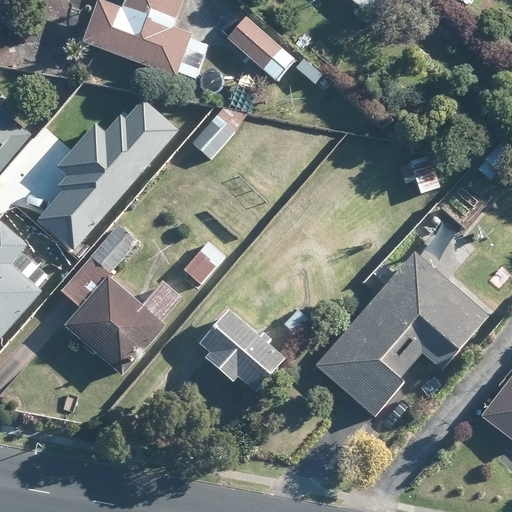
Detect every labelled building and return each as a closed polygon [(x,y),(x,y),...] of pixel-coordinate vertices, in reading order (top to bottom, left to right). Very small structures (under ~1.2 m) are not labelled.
[(173,29),(183,0),(124,0),(121,9),(98,1),(94,9),(83,40),(81,44),(175,79),(177,75),(194,81),(207,46),(189,40),(191,35),(173,29)] [(349,0),(375,23),(395,0),(349,0)] [(263,72),(282,51),(245,18),(243,20),(226,39),(263,72)] [(469,91),(490,109),(493,106),(488,102),(501,86),(485,72),(469,91)] [(263,88),(238,81),(231,108),(255,114),(263,88)] [(0,171),(31,135),(0,109),(0,171)] [(247,116),(227,110),(223,109),(191,144),(210,160),(235,133),(234,131),(247,116)] [(66,169),(47,153),(34,141),(0,179),(0,192),(26,215),(33,207),(66,169)] [(511,163),(511,148),(505,142),(479,171),(494,184),(511,163)] [(420,194),(439,188),(428,157),(399,167),(404,183),(415,179),(420,194)] [(439,216),(450,225),(457,217),(453,213),(456,211),(449,205),(439,216)] [(18,254),(24,248),(25,246),(0,223),(0,339),(41,293),(36,289),(46,277),(30,263),(29,264),(18,254)] [(137,242),(120,227),(118,225),(60,291),(63,294),(80,308),(63,327),(121,378),(165,327),(160,323),(180,300),(166,287),(163,284),(161,282),(153,292),(140,305),(107,277),(137,242)] [(200,284),(224,257),(209,244),(184,271),(186,272),(190,275),(200,284)] [(441,372),(489,316),(414,251),(315,367),(352,398),(373,417),(402,383),(399,380),(407,371),(421,355),(441,372)] [(259,338),(254,333),(228,311),(199,345),(209,354),(203,360),(232,384),(237,378),(255,393),(284,359),(267,345),(270,340),(262,334),(259,338)] [(307,320),(301,314),(297,311),(284,324),(294,334),(307,320)] [(511,377),(480,417),(509,440),(511,442),(511,377)]
